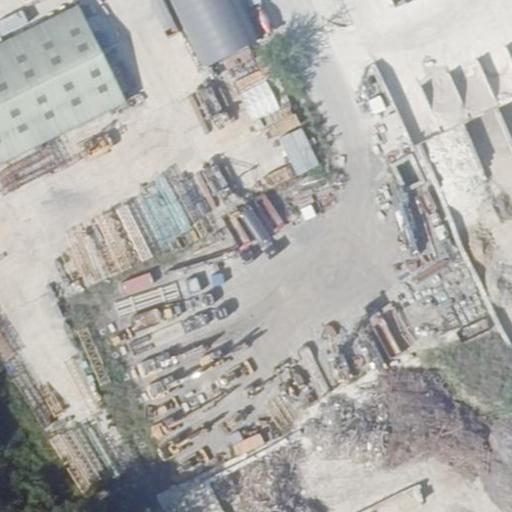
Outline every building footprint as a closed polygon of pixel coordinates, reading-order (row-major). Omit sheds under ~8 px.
[(261,38),(243,0),(172,0),(204,65),(261,38)] [(72,10),(0,45),(0,154),(116,101),(72,10)] [(240,92),(254,121),(282,107),(268,79),(240,92)] [(280,136),(296,176),(320,166),(304,126),(280,136)] [(266,173),(270,186),(292,178),(287,166),(266,173)] [(18,190),(0,199),(0,225),(27,273),(63,253),(27,189),(40,182),(33,169),(13,181),(18,190)] [(160,206),(174,203),(167,174),(152,178),(160,206)] [(40,208),(58,226),(70,215),(52,197),(40,208)] [(86,219),(63,237),(80,260),(104,241),(86,219)] [(64,427),(78,419),(64,394),(50,401),(64,427)]
